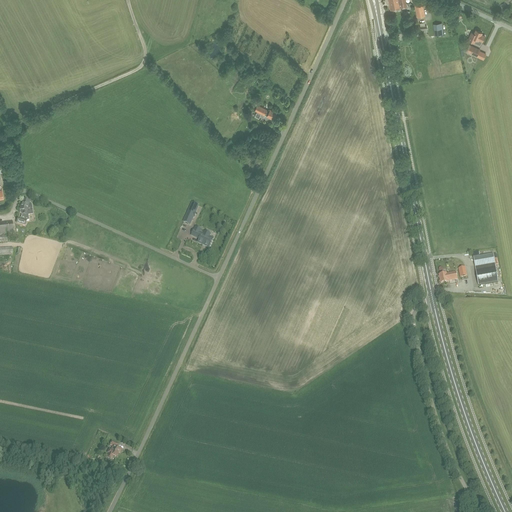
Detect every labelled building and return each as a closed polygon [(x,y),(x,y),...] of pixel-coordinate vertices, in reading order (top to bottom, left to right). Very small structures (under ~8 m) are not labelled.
[(104,0),(106,4),(117,0),(75,0),(79,12),(93,8),(91,1),(93,1),(92,0),(104,0)] [(389,4),(390,10),(407,7),(406,2),(406,1),(400,3),(400,2),(389,4)] [(87,15),(88,18),(105,12),(105,9),(87,15)] [(108,13),(89,17),(90,22),(109,18),(108,13)] [(476,30),(474,34),(472,33),(468,40),(474,43),(476,39),(479,40),(483,41),(485,36),(481,34),(482,33),(476,30)] [(469,45),(466,51),(477,56),(480,50),(469,45)] [(263,81),(259,86),(263,89),(267,84),(263,81)] [(265,116),(265,115),(267,116),(274,120),(277,113),(269,109),(267,113),(266,112),(268,110),(258,105),(255,111),(257,112),(255,117),(259,119),(261,114),(265,116)] [(2,179),(9,177),(6,172),(4,162),(0,162),(0,171),(0,173),(2,179)] [(29,203),(30,202),(23,200),(20,210),(20,212),(22,215),(21,219),(18,218),(17,223),(25,225),(26,221),(29,220),(28,212),(33,212),(32,207),(32,205),(32,204),(31,204),(30,203),(29,203)] [(192,203),(189,209),(183,222),(190,225),(193,217),(194,217),(196,213),(195,213),(199,206),(192,203)] [(0,222),(0,234),(13,234),(12,221),(0,222)] [(213,239),(209,237),(210,234),(205,232),(204,234),(200,233),(201,230),(196,227),(194,230),(192,235),(199,239),(198,242),(209,248),(213,239)] [(493,254),(473,257),(478,285),(498,282),(493,254)] [(456,272),(446,274),(439,275),(440,283),(448,282),(448,281),(457,280),(456,272)] [(111,459),(113,455),(116,457),(119,453),(120,452),(121,452),(122,449),(117,447),(119,444),(112,441),(110,445),(112,446),(111,450),(112,451),(110,454),(109,453),(107,457),(108,458),(108,459),(109,459),(110,459),(111,459)]
